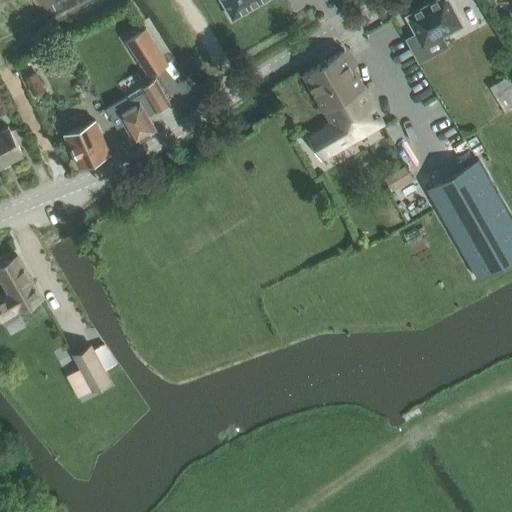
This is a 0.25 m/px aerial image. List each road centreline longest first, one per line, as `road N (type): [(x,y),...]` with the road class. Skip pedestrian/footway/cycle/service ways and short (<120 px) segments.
road 1 (tertiary): [(0,217),(116,169),(409,0)]
road 2 (track): [(307,511),(483,398),(511,395)]
road 3 (track): [(66,190),(0,62)]
